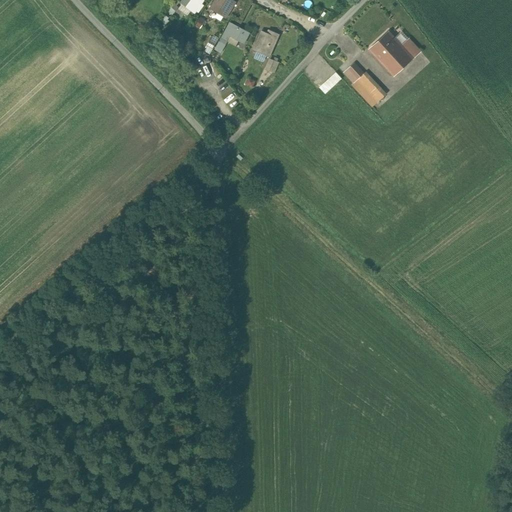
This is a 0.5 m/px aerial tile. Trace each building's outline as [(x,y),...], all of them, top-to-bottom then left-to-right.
[(203,0),(182,0),(180,3),(191,11),(192,8),(198,13),(202,8),(199,6),(203,0)] [(236,2),(232,0),(214,0),(211,6),(227,15),(236,2)] [(249,33),(229,22),(225,30),(245,41),(249,33)] [(270,54),(279,34),(268,30),(266,34),(261,31),(254,47),(270,54)] [(388,31),(369,49),(393,76),(413,58),(401,46),(388,31)] [(409,38),(401,46),(413,58),(421,51),(409,38)] [(273,60),(270,59),(265,69),(269,70),(273,60)] [(347,69),(357,79),(363,73),(354,63),(347,69)] [(353,83),(357,79),(347,69),(344,72),(353,82),(353,83)] [(320,87),(325,93),(340,78),(335,73),(320,87)] [(384,96),(363,73),(357,79),(353,83),(353,82),(352,84),(372,106),(384,96)]
